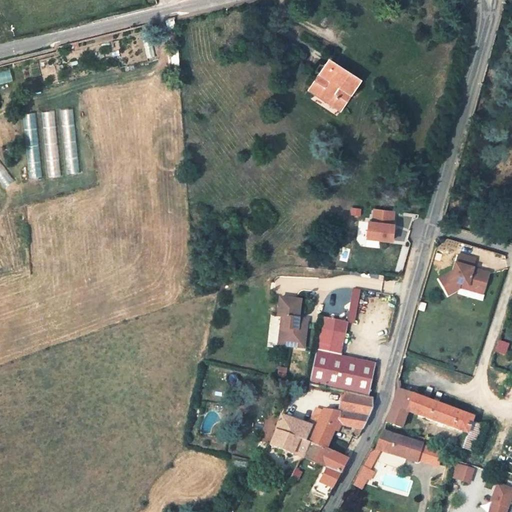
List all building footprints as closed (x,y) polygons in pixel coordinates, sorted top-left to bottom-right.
[(329,66),(324,63),(307,89),(318,97),(322,92),(332,98),(331,100),(340,105),(345,98),(343,97),(346,93),(351,95),(357,86),(352,83),(357,76),(332,60),(329,66)] [(0,69),(0,84),(13,81),(9,67),(0,69)] [(394,211),(374,209),(373,222),(368,221),(365,247),(391,250),(394,224),(392,224),(394,211)] [(475,260),(458,255),(453,272),(439,280),(448,295),(459,289),(461,284),(475,288),(480,286),(485,287),(489,274),(482,272),(477,274),(471,272),(475,260)] [(475,288),(461,284),(459,289),(483,296),(485,287),(480,286),(475,288)] [(352,288),(349,321),(357,322),(360,289),(352,288)] [(286,323),(284,336),(291,345),(303,347),(308,324),(300,323),(301,316),(304,299),(282,295),(279,313),(282,314),(281,321),(286,323)] [(317,352),(343,358),(351,325),(325,319),(317,352)] [(277,342),(291,345),(284,336),(286,323),(281,321),(277,342)] [(508,343),(499,341),(496,352),(504,355),(508,343)] [(343,358),(317,352),(313,367),(309,384),(313,385),(341,392),(370,398),(374,378),(372,377),(372,373),(375,374),(377,366),(343,358)] [(408,410),(422,417),(467,432),(471,420),(473,417),(422,398),(424,394),(415,391),(414,391),(412,393),(411,394),(398,389),(389,412),(386,421),(401,427),(408,410)] [(337,411),(367,416),(368,407),(370,398),(341,392),(337,411)] [(323,411),(317,408),(313,417),(319,419),(323,411)] [(317,424),(316,427),(303,457),(302,457),(326,467),(317,484),(331,491),(343,469),(354,446),(347,443),(341,455),(326,449),(337,422),(340,426),(354,428),(363,429),(368,417),(367,416),(337,411),(324,409),(323,411),(319,419),(317,424)] [(303,457),(316,427),(281,415),(269,445),(293,454),(293,453),(302,457),(303,457)] [(475,452),(485,425),(471,420),(467,432),(462,447),(475,452)] [(359,436),(363,429),(354,428),(355,436),(359,436)] [(382,450),(417,461),(423,443),(424,438),(415,436),(413,441),(382,432),(375,448),(382,450)] [(428,447),(423,464),(439,468),(444,452),(428,447)] [(382,450),(375,448),(370,452),(353,484),(363,489),(369,477),(371,479),(374,472),(371,470),(382,450)] [(457,463),(452,478),(470,484),(475,469),(457,463)] [(493,501),(489,511),(505,511),(511,495),(511,488),(498,483),(491,500),(493,501)] [(317,484),(313,492),(327,498),(331,491),(317,484)]
